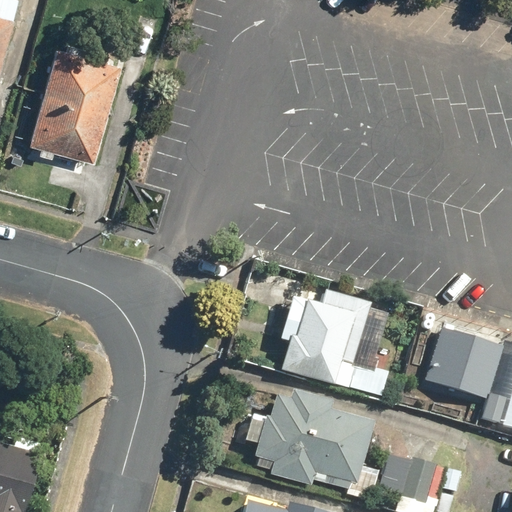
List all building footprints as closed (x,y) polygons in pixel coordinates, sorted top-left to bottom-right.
[(18,0),(0,0),(0,14),(14,18),(18,0)] [(0,67),(14,18),(0,14),(0,67)] [(93,161),(121,64),(57,45),(29,143),(93,161)] [(317,306),(301,302),(293,337),(286,335),(277,371),(333,385),(334,381),(345,384),(366,302),(321,290),(317,306)] [(287,389),(285,397),(272,394),(266,417),(261,416),(251,456),(270,461),(266,474),(310,485),(311,480),(347,489),(348,483),(353,484),(369,419),(326,408),(328,400),(287,389)] [(511,393),(510,402),(491,397),(485,419),(511,426),(511,393)] [(22,511),(38,456),(0,445),(0,511),(22,511)] [(436,464),(412,457),(400,497),(425,504),(436,464)] [(238,511),(318,511),(283,503),(281,511),(241,500),(238,511)]
